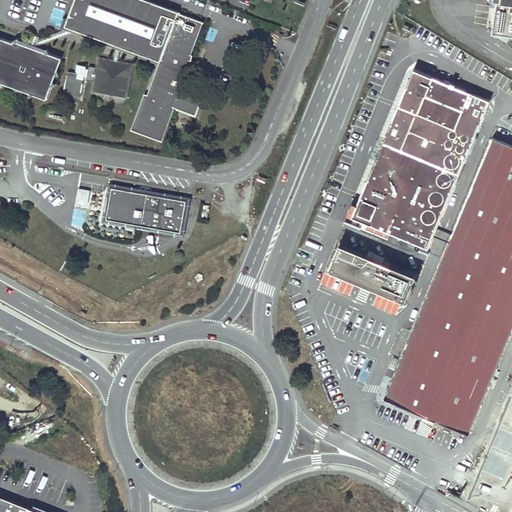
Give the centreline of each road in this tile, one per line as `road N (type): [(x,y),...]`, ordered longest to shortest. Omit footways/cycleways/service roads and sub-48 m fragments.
road 1 (unclassified): [(324,0),(261,150),(232,173),(0,135)]
road 2 (primary): [(263,355),(265,289),(384,0)]
road 3 (primary): [(362,0),(246,281),(213,330)]
road 4 (primary): [(154,343),(80,335),(0,290)]
road 5 (primary): [(0,317),(89,366),(116,404)]
